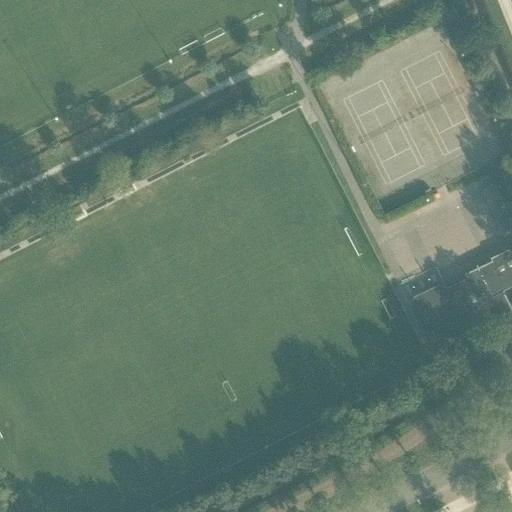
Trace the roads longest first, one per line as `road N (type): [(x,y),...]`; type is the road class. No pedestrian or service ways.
road 1 (residential): [(511,363),(403,447),(286,511)]
road 2 (tertiary): [(367,511),(511,435)]
